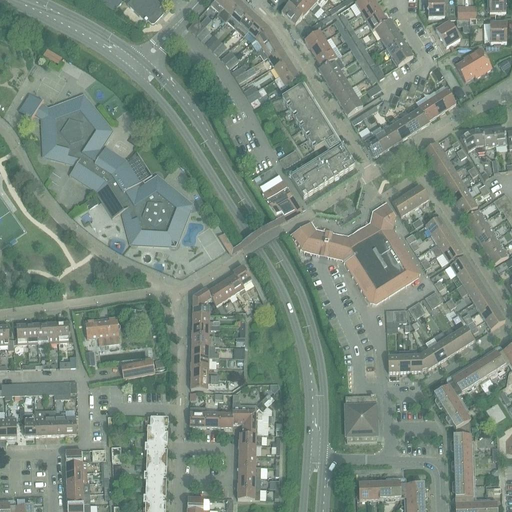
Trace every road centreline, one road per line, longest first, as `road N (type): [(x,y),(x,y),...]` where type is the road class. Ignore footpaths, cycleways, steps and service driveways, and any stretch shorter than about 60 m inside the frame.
road 1 (tertiary): [(322,458),(321,367),(303,305),(199,127),(146,65)]
road 2 (tertiary): [(130,71),(219,181),(269,266),(307,371),(307,457)]
road 3 (residential): [(49,450),(83,449),(80,378),(0,382)]
road 4 (tertiary): [(5,0),(130,71)]
